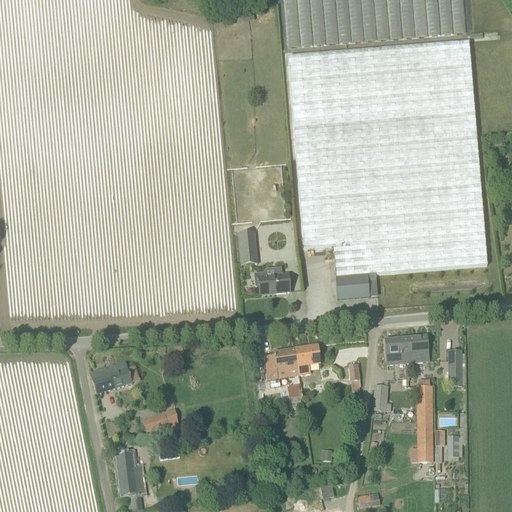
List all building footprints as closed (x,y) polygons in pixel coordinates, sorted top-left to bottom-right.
[(462,0),(284,0),(287,47),(465,36),(462,0)] [(333,248),(335,279),(367,277),(486,267),(468,44),(288,58),(304,250),(333,248)] [(254,234),(238,236),(241,268),(257,266),(254,234)] [(259,288),(260,297),(260,294),(272,293),(276,293),(276,296),(289,294),(288,276),(264,278),(264,275),(254,276),(255,288),(259,288)] [(367,277),(335,279),(337,302),(369,299),(367,277)] [(426,338),(408,339),(409,349),(403,350),(404,355),(405,366),(428,363),(428,353),(426,338)] [(409,349),(408,339),(384,341),(386,367),(405,366),(404,355),(403,350),(409,349)] [(317,347),(294,351),(298,377),(310,376),(309,367),(320,366),(317,347)] [(279,380),(298,377),(294,351),(274,354),(274,357),(265,358),(268,381),(267,381),(279,380)] [(461,353),(460,353),(448,353),(449,389),(461,389),(461,353)] [(96,397),(98,396),(131,386),(125,364),(89,375),(96,397)] [(350,384),(360,382),(357,367),(348,368),(350,384)] [(299,396),(298,386),(288,387),(290,397),(299,396)] [(373,412),(385,413),(390,413),(391,406),(387,406),(388,389),(374,388),(373,412)] [(416,464),(418,464),(433,464),(432,388),(415,388),(416,464)] [(147,435),(169,427),(165,417),(143,424),(147,435)] [(118,423),(106,425),(108,438),(120,436),(118,423)] [(435,433),(435,448),(445,448),(444,433),(435,433)] [(458,459),(458,438),(448,438),(448,459),(456,459),(458,459)] [(322,452),(322,462),(332,462),(332,452),(322,452)] [(121,499),(125,499),(140,497),(143,496),(140,470),(133,471),(131,456),(115,458),(121,499)] [(331,487),(320,490),(323,502),(328,500),(334,499),(331,487)] [(443,503),(443,490),(434,490),(435,503),(443,503)] [(359,510),(379,507),(377,495),(357,498),(359,510)] [(141,511),(140,497),(125,499),(126,511),(141,511)]
